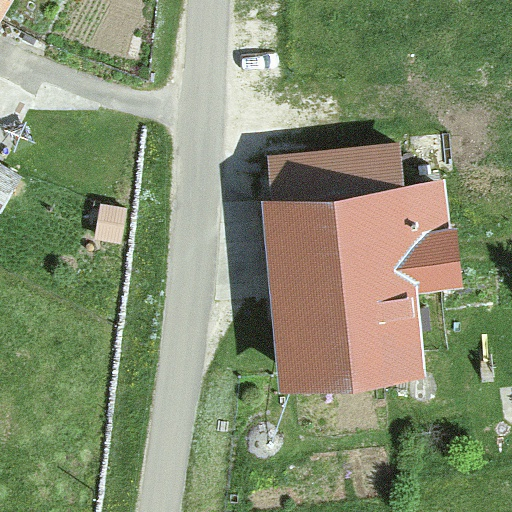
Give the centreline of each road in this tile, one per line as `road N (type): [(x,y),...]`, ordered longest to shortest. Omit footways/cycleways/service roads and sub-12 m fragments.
road 1 (tertiary): [(215,0),(161,511)]
road 2 (track): [(206,100),(323,92),(510,104)]
